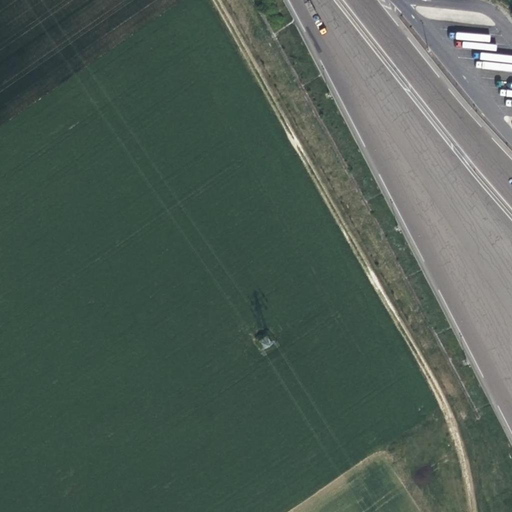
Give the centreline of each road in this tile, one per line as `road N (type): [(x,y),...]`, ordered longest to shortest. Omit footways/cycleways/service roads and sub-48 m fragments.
road 1 (track): [(472,511),(462,434),(214,0)]
road 2 (motorway): [(310,0),(511,310)]
road 3 (motorway): [(511,185),(361,0)]
